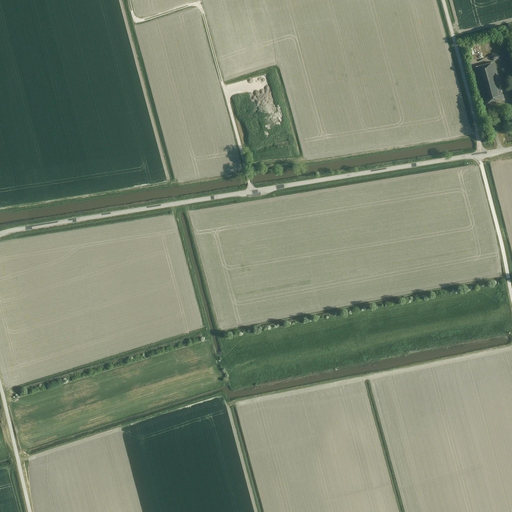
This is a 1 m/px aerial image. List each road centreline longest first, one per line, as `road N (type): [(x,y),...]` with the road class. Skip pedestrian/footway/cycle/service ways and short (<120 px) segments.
road 1 (unclassified): [(0,234),(479,154)]
road 2 (track): [(252,190),(203,13),(190,5),(138,21),(128,0)]
road 3 (unclassified): [(479,154),(443,0)]
road 4 (track): [(511,347),(362,379)]
road 5 (track): [(479,154),(511,297)]
road 6 (track): [(0,384),(29,511)]
